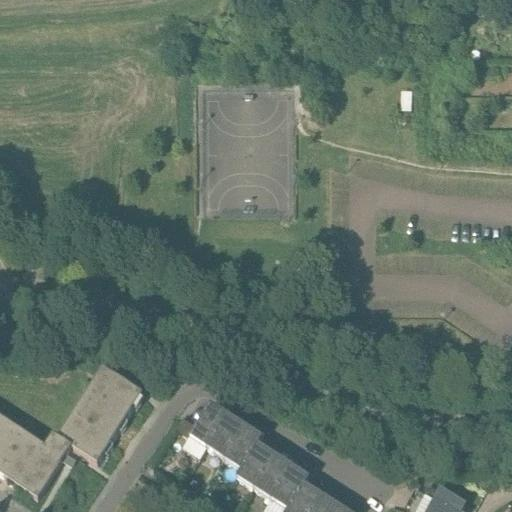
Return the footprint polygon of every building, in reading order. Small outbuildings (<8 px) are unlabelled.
[(461,38),(464,39),(465,24),(452,23),(450,38),(461,38)] [(459,79),(474,80),(474,68),(460,67),(459,79)] [(126,426),(127,423),(134,413),(132,411),(138,402),(140,404),(142,400),(102,374),(57,442),(72,451),(97,468),(105,457),(102,456),(108,447),(111,448),(119,435),(118,434),(124,425),(126,426)] [(207,453),(228,421),(210,409),(189,441),(207,453)] [(52,439),(44,451),(0,421),(0,478),(8,484),(6,486),(16,492),(17,490),(38,504),(61,470),(60,469),(72,451),(57,442),(52,439)] [(224,464),(245,432),(228,421),(207,453),(224,464)] [(194,430),(184,424),(183,424),(177,434),(178,435),(187,441),(194,430)] [(236,482),(262,443),(245,432),(224,464),(240,474),(235,481),(236,482)] [(253,493),(274,461),(258,450),(263,444),(262,443),(236,482),(253,493)] [(271,504),(291,472),(274,461),(253,493),(271,504)] [(289,511),(309,483),(291,472),(271,504),(282,511),(289,511)] [(314,511),(321,501),(305,491),(309,484),(309,483),(289,511),(314,511)] [(411,501),(404,511),(447,511),(453,503),(441,496),(436,505),(425,499),(415,493),(411,501)] [(337,511),(321,501),(314,511),(337,511)]
